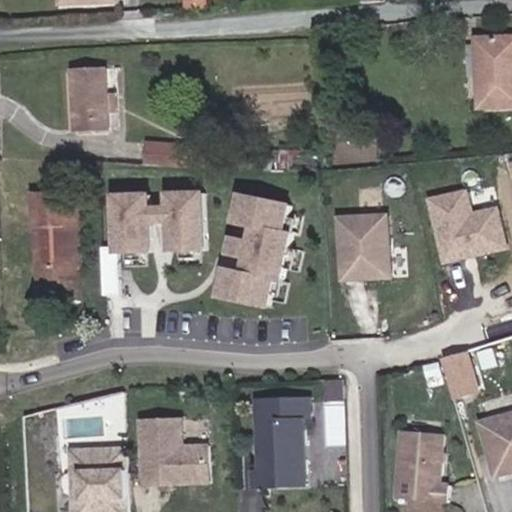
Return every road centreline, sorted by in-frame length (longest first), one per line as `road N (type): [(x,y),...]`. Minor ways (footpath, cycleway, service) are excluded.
road 1 (residential): [(373,511),(366,377),(356,360),(267,364),(157,355),(0,386)]
road 2 (unknown): [(0,24),(323,6)]
